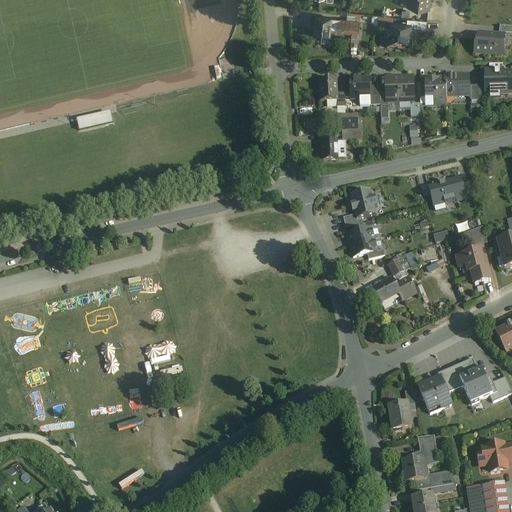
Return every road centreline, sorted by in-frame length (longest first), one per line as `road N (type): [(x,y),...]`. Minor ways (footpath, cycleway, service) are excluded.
road 1 (tertiary): [(295,187),(0,258)]
road 2 (residential): [(359,374),(193,476),(153,511)]
road 3 (tertiary): [(511,137),(295,187)]
road 4 (residential): [(277,67),(423,64),(446,38),(451,0)]
road 5 (tertiary): [(295,187),(359,374)]
road 6 (residential): [(511,297),(359,374)]
road 7 (tertiary): [(359,374),(383,511)]
road 8 (residential): [(277,67),(295,187)]
